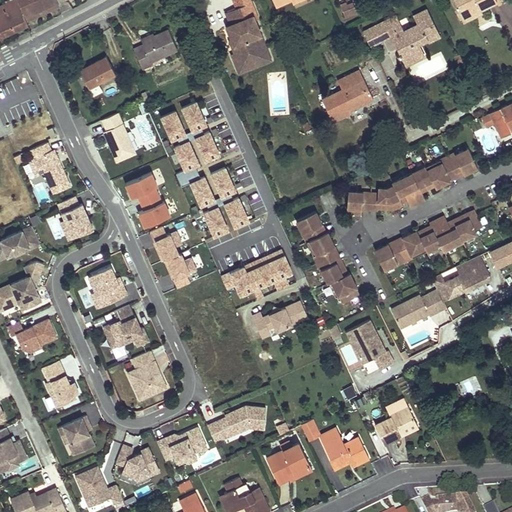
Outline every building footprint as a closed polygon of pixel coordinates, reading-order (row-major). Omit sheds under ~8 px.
[(13,0),(0,6),(0,36),(28,24),(27,21),(24,16),(17,0),(13,0)] [(17,0),(24,16),(57,1),(56,0),(17,0)] [(453,0),(460,14),(479,5),(480,9),(497,0),(496,0),(453,0)] [(57,1),(24,16),(27,21),(59,6),(57,1)] [(257,14),(252,1),(227,11),(232,23),(228,25),(235,42),(233,43),(236,52),(240,60),(263,51),(257,34),(262,33),(254,15),(257,14)] [(348,3),(347,2),(341,5),(346,18),(357,13),(354,6),(349,8),(348,3)] [(479,5),(460,14),(463,21),(482,12),(480,9),(479,5)] [(403,30),(395,15),(371,28),(377,42),(391,35),(400,53),(398,54),(399,56),(409,50),(411,54),(420,50),(418,44),(427,40),(438,34),(426,9),(414,15),(418,23),(403,30)] [(369,46),(377,42),(371,28),(362,32),(369,46)] [(143,44),(134,48),(143,68),(152,64),(151,60),(177,49),(169,29),(142,40),(143,44)] [(236,52),(232,53),(239,72),(272,59),(262,33),(257,34),(263,51),(240,60),(236,52)] [(428,43),(440,37),(438,34),(427,40),(428,43)] [(404,66),(424,57),(420,50),(411,54),(409,50),(399,56),(404,66)] [(117,72),(108,54),(81,68),(90,86),(117,72)] [(190,70),(199,66),(194,55),(185,59),(190,70)] [(360,70),(338,80),(342,89),(323,99),(333,120),(351,111),(349,107),(353,106),(354,107),(373,98),(360,70)] [(98,83),(90,88),(94,95),(102,91),(98,83)] [(511,101),(481,116),(486,125),(494,121),(501,135),(511,129),(511,101)] [(383,120),(385,108),(371,106),(369,118),(383,120)] [(119,111),(103,118),(108,129),(105,130),(109,141),(112,142),(114,146),(112,147),(118,161),(137,152),(119,111)] [(222,111),(171,134),(184,162),(198,155),(194,147),(231,130),(222,111)] [(52,127),(47,129),(51,138),(56,136),(52,127)] [(53,192),(70,185),(54,149),(51,150),(47,141),(30,148),(34,158),(29,160),(36,175),(44,171),(53,192)] [(478,167),(468,148),(455,154),(455,153),(426,166),(392,181),(394,184),(387,187),(379,187),(378,193),(348,190),(346,212),(361,213),(362,207),(378,209),(378,205),(397,207),(403,204),(399,197),(405,195),(410,206),(425,199),(422,192),(435,185),(438,184),(437,182),(441,180),(443,184),(450,180),(448,177),(462,171),(464,174),(478,167)] [(209,172),(220,197),(236,189),(225,165),(209,172)] [(159,169),(124,181),(130,197),(133,196),(144,224),(169,215),(158,185),(164,183),(159,169)] [(450,180),(464,174),(462,171),(448,177),(450,180)] [(75,195),(58,203),(68,226),(69,227),(72,226),(76,235),(93,228),(90,221),(89,221),(86,216),(87,216),(82,203),(79,204),(75,195)] [(222,202),(233,227),(250,220),(238,195),(222,202)] [(211,236),(228,230),(219,204),(202,210),(211,236)] [(322,223),(316,210),(296,219),(321,269),(322,269),(328,282),(329,282),(335,296),(338,295),(342,302),(356,295),(353,288),(356,286),(353,279),(349,281),(347,277),(349,276),(348,273),(341,259),(336,261),(329,247),(334,245),(331,238),(327,240),(325,236),(327,235),(326,232),(322,234),(318,225),(322,223)] [(443,250),(462,240),(462,239),(476,233),(474,230),(481,226),(474,212),(467,215),(466,213),(452,220),(455,224),(450,227),(447,222),(444,216),(429,223),(430,225),(417,232),(414,233),(415,235),(411,237),(409,233),(402,237),(405,242),(391,248),(388,243),(375,250),(384,269),(397,263),(398,264),(427,250),(427,251),(440,244),(443,250)] [(38,214),(31,217),(34,224),(41,221),(38,214)] [(40,243),(32,225),(0,239),(3,245),(0,246),(0,255),(1,258),(15,252),(23,248),(29,246),(30,248),(40,243)] [(68,239),(76,235),(72,226),(69,227),(68,226),(64,229),(68,239)] [(162,226),(150,231),(173,288),(193,280),(173,231),(165,234),(162,226)] [(402,237),(388,243),(391,248),(405,242),(402,237)] [(511,240),(491,251),(498,266),(511,258),(511,240)] [(336,261),(341,259),(334,245),(329,247),(336,261)] [(480,254),(432,278),(443,300),(461,292),(460,289),(463,287),(465,290),(491,277),(480,254)] [(43,263),(36,260),(26,265),(40,271),(43,263)] [(29,275),(0,288),(0,305),(20,297),(25,307),(40,301),(34,286),(40,271),(26,265),(25,266),(29,275)] [(97,307),(127,294),(122,283),(119,284),(116,277),(111,266),(91,274),(98,289),(95,291),(91,292),(97,307)] [(23,268),(4,275),(7,281),(25,274),(23,268)] [(91,274),(88,275),(95,291),(98,289),(91,274)] [(287,278),(272,279),(273,288),(288,286),(287,278)] [(420,295),(392,310),(401,328),(429,314),(430,316),(438,312),(429,294),(422,298),(420,295)] [(0,305),(0,310),(19,302),(22,309),(25,307),(20,297),(0,305)] [(308,316),(301,300),(281,309),(277,307),(276,311),(273,312),(264,317),(261,312),(253,315),(262,337),(271,333),(269,328),(275,325),(283,328),(308,316)] [(138,344),(148,339),(142,326),(140,327),(137,328),(135,324),(138,323),(130,304),(114,311),(118,320),(104,326),(109,339),(116,336),(121,338),(122,341),(134,336),(138,344)] [(20,320),(8,325),(12,335),(17,333),(23,347),(31,350),(42,346),(41,343),(57,336),(49,318),(24,329),(20,320)] [(371,320),(347,332),(364,364),(376,358),(387,352),(371,320)] [(269,328),(271,333),(283,328),(275,325),(269,328)] [(337,325),(330,328),(334,338),(341,335),(337,325)] [(109,339),(112,345),(122,341),(121,338),(116,336),(109,339)] [(124,346),(115,349),(118,358),(127,354),(124,346)] [(140,398),(166,387),(161,374),(159,375),(156,370),(159,369),(150,350),(132,357),(136,368),(141,378),(132,381),(140,398)] [(406,350),(401,352),(404,360),(409,357),(406,350)] [(387,352),(376,358),(382,369),(395,362),(390,351),(387,352)] [(62,366),(59,359),(43,366),(46,373),(62,366)] [(57,405),(76,397),(74,393),(79,391),(75,381),(70,383),(66,382),(68,379),(62,366),(46,373),(50,381),(47,382),(57,405)] [(136,368),(128,372),(132,381),(141,378),(136,368)] [(342,390),(345,398),(356,394),(352,385),(342,390)] [(375,423),(385,443),(401,434),(399,430),(417,421),(404,395),(386,404),(391,416),(375,423)] [(264,428),(266,407),(252,405),(215,421),(221,435),(232,430),(233,434),(251,426),(264,428)] [(86,414),(59,426),(62,434),(67,432),(76,453),(95,445),(88,429),(86,424),(90,422),(86,414)] [(321,434),(313,418),(311,419),(318,435),(321,434)] [(318,435),(311,419),(302,424),(309,439),(318,435)] [(215,421),(207,424),(215,442),(223,438),(221,435),(215,421)] [(401,434),(419,426),(417,421),(399,430),(401,434)] [(290,430),(287,423),(277,427),(281,434),(290,430)] [(7,426),(0,428),(0,459),(5,457),(9,467),(20,462),(19,460),(28,456),(20,438),(17,440),(14,441),(12,436),(7,426)] [(321,434),(318,435),(324,446),(327,444),(330,451),(327,453),(332,464),(349,456),(350,459),(353,464),(369,457),(358,435),(344,442),(340,444),(336,436),(340,434),(337,426),(321,434)] [(206,447),(197,427),(179,435),(168,440),(167,437),(157,441),(165,459),(174,455),(178,463),(186,460),(185,456),(194,452),(206,447)] [(233,434),(232,430),(221,435),(223,438),(233,434)] [(340,434),(336,436),(340,444),(344,442),(340,434)] [(289,439),(279,444),(282,449),(292,444),(289,439)] [(282,449),(267,456),(279,482),(291,476),(289,472),(309,463),(299,441),(292,444),(282,449)] [(159,470),(149,447),(139,451),(140,453),(134,455),(130,454),(133,448),(123,444),(116,462),(125,466),(123,472),(137,478),(149,473),(150,474),(159,470)] [(197,459),(194,452),(185,456),(186,460),(189,462),(197,459)] [(349,456),(332,464),(334,467),(350,459),(349,456)] [(0,464),(2,470),(9,467),(5,457),(0,459),(0,464)] [(309,463),(289,472),(291,476),(292,478),(312,469),(309,463)] [(98,465),(76,475),(89,506),(111,496),(114,503),(123,499),(117,484),(108,488),(107,487),(105,487),(103,482),(105,481),(98,465)] [(239,476),(225,483),(229,490),(225,492),(233,510),(244,505),(247,511),(264,511),(270,509),(261,490),(254,494),(251,489),(247,481),(243,483),(239,476)] [(193,485),(190,478),(176,485),(180,491),(193,485)] [(29,490),(12,498),(17,511),(51,511),(57,510),(57,511),(68,511),(57,486),(37,495),(32,497),(30,492),(29,490)] [(205,511),(196,492),(179,500),(185,511),(205,511)] [(225,492),(220,494),(228,511),(229,511),(233,510),(225,492)] [(430,497),(422,500),(428,511),(448,511),(449,511),(459,511),(475,511),(468,494),(439,496),(439,499),(431,500),(430,497)]
